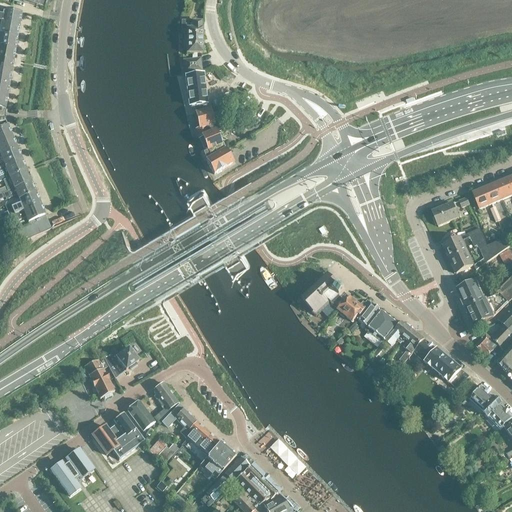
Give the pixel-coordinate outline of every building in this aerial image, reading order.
[(47,0),(16,0),(44,9),(47,0)] [(0,22),(1,23),(19,26),(21,14),(3,11),(2,16),(0,15),(0,22)] [(0,34),(17,38),(19,26),(1,23),(0,22),(0,34)] [(192,53),(197,53),(202,53),(203,29),(201,29),(202,22),(195,22),(195,28),(188,29),(187,53),(192,53)] [(0,47),(15,50),(17,38),(0,34),(0,47)] [(0,59),(13,62),(15,50),(0,47),(0,59)] [(197,53),(192,53),(192,59),(183,60),(184,74),(201,72),(199,58),(197,58),(197,53)] [(0,59),(0,71),(11,74),(13,62),(0,59)] [(0,83),(9,86),(11,74),(0,71),(0,83)] [(185,78),(187,91),(191,108),(206,106),(202,76),(185,78)] [(0,83),(0,96),(7,97),(9,86),(0,83)] [(201,137),(215,131),(211,133),(209,127),(213,126),(209,111),(195,114),(198,127),(195,128),(199,139),(202,138),(201,137)] [(0,143),(13,138),(8,127),(0,129),(0,143)] [(234,127),(228,129),(233,140),(238,137),(234,127)] [(202,138),(199,139),(199,140),(202,139),(206,151),(204,152),(208,161),(225,151),(225,150),(220,153),(217,147),(221,146),(215,131),(201,137),(202,138)] [(0,143),(0,156),(17,149),(13,138),(0,143)] [(0,169),(4,167),(22,160),(17,149),(0,156),(0,169)] [(233,164),(225,151),(208,161),(206,161),(214,175),(233,164)] [(26,171),(22,160),(4,167),(0,169),(0,181),(9,178),(10,178),(26,171)] [(31,182),(26,171),(10,178),(12,183),(5,185),(6,187),(0,189),(0,195),(14,190),(14,189),(31,182)] [(503,199),(511,195),(511,187),(509,180),(497,185),(503,199)] [(36,194),(31,182),(14,189),(14,190),(0,195),(0,200),(5,198),(6,200),(17,196),(19,200),(36,194)] [(492,204),(503,199),(497,185),(486,190),(492,204)] [(492,204),(486,190),(474,194),(480,209),(492,204)] [(40,205),(36,194),(19,200),(21,205),(12,209),(12,210),(2,214),(4,220),(14,215),(24,212),(40,205)] [(459,202),(462,209),(469,206),(467,199),(459,202)] [(46,218),(40,205),(24,212),(14,215),(17,222),(26,218),(29,226),(16,232),(17,235),(20,243),(34,237),(51,229),(46,218)] [(453,205),(443,209),(433,213),(439,227),(459,219),(453,205)] [(444,247),(450,261),(487,244),(478,225),(467,230),(469,236),(444,247)] [(487,244),(450,261),(456,275),(474,267),(477,271),(510,248),(506,239),(488,248),(487,244)] [(509,250),(500,256),(507,270),(511,267),(511,255),(510,252),(509,250)] [(230,264),(224,268),(229,275),(238,269),(235,263),(231,265),(230,264)] [(304,299),(301,307),(310,316),(318,314),(325,317),(334,309),(345,294),(338,287),(339,286),(334,281),(333,281),(327,276),(304,299)] [(507,305),(511,299),(511,278),(489,300),(486,301),(494,318),(496,317),(496,315),(507,305)] [(466,310),(484,302),(475,283),(457,291),(466,310)] [(345,294),(334,309),(341,314),(340,317),(344,320),(347,319),(353,324),(358,317),(360,318),(371,304),(368,301),(365,305),(363,303),(360,307),(358,305),(357,302),(354,300),(351,300),(350,300),(351,299),(345,294)] [(486,301),(484,302),(466,310),(474,327),(494,318),(486,301)] [(360,318),(358,321),(371,331),(384,314),(371,304),(360,318)] [(511,307),(499,322),(503,326),(491,339),(487,335),(476,346),(488,358),(498,346),(500,347),(498,349),(501,351),(502,349),(503,350),(511,340),(511,307)] [(384,314),(371,331),(375,335),(373,337),(376,339),(378,337),(384,342),(398,325),(384,314)] [(374,354),(372,355),(374,357),(376,358),(382,351),(387,346),(389,348),(395,341),(400,345),(401,344),(402,343),(403,344),(405,342),(406,342),(414,333),(402,324),(399,326),(394,332),(385,342),(384,344),(384,343),(374,354)] [(407,352),(399,362),(404,365),(412,356),(413,354),(414,355),(425,341),(424,340),(414,333),(406,342),(408,344),(403,348),(407,352)] [(425,341),(414,355),(424,363),(455,389),(458,391),(470,378),(467,376),(454,365),(435,350),(425,341)] [(129,349),(127,351),(116,359),(112,354),(108,355),(104,357),(115,380),(125,372),(129,369),(130,371),(136,367),(135,365),(138,362),(129,349)] [(511,349),(498,365),(503,370),(511,378),(511,349)] [(102,370),(101,368),(97,360),(79,370),(84,380),(89,377),(91,382),(90,383),(92,387),(93,389),(91,390),(93,394),(96,393),(100,400),(103,399),(104,402),(113,397),(111,394),(114,393),(108,382),(109,381),(106,375),(105,375),(103,370),(102,370)] [(398,362),(394,367),(397,371),(402,366),(398,362)] [(165,409),(168,412),(178,404),(163,385),(153,392),(156,396),(153,397),(161,407),(163,405),(165,409)] [(469,397),(475,404),(487,394),(480,387),(469,397)] [(487,394),(475,404),(473,406),(477,411),(480,408),(484,413),(495,402),(487,394)] [(127,411),(132,418),(143,432),(155,424),(139,402),(127,411)] [(511,420),(500,407),(495,402),(484,413),(483,414),(488,420),(490,418),(494,423),(491,425),(495,429),(498,427),(501,432),(503,430),(511,422),(511,420)] [(191,429),(196,423),(197,422),(196,422),(184,410),(183,410),(179,405),(162,423),(167,428),(174,421),(175,419),(184,428),(180,433),(186,439),(188,437),(193,431),(191,429)] [(170,414),(168,412),(165,409),(154,419),(159,425),(170,414)] [(116,426),(111,429),(108,432),(105,428),(92,437),(108,459),(117,453),(121,459),(144,443),(123,414),(113,422),(116,426)] [(511,465),(511,464),(511,422),(503,430),(503,431),(501,433),(505,437),(507,435),(511,440),(511,450),(504,455),(508,462),(509,461),(511,465)] [(220,443),(196,423),(191,429),(193,431),(188,437),(202,450),(200,453),(206,459),(220,443)] [(312,487),(319,481),(279,438),(266,451),(276,461),(277,460),(294,479),(300,473),(312,487)] [(236,457),(220,443),(206,459),(200,466),(215,480),(236,457)] [(157,458),(164,465),(178,449),(172,445),(168,450),(166,448),(157,458)] [(51,472),(70,497),(80,490),(74,482),(79,479),(80,480),(93,471),(79,451),(66,461),(68,464),(64,468),(61,464),(51,472)] [(206,496),(200,502),(208,509),(234,483),(248,469),(249,468),(250,468),(249,467),(253,462),(245,454),(241,459),(240,458),(239,460),(238,459),(236,461),(237,461),(223,475),(224,476),(205,495),(206,496)] [(173,459),(168,466),(181,477),(186,471),(173,459)] [(242,492),(232,502),(242,511),(253,511),(254,511),(258,508),(269,501),(270,502),(277,495),(282,491),(254,463),(250,468),(249,468),(248,469),(234,483),(242,492)] [(323,483),(314,487),(321,501),(330,497),(323,483)] [(182,488),(177,494),(183,499),(188,493),(182,488)] [(254,511),(296,511),(299,509),(288,498),(284,502),(277,495),(270,502),(269,501),(258,508),(254,511)] [(182,511),(188,506),(177,496),(171,502),(182,511)] [(350,511),(341,501),(329,511),(350,511)]
